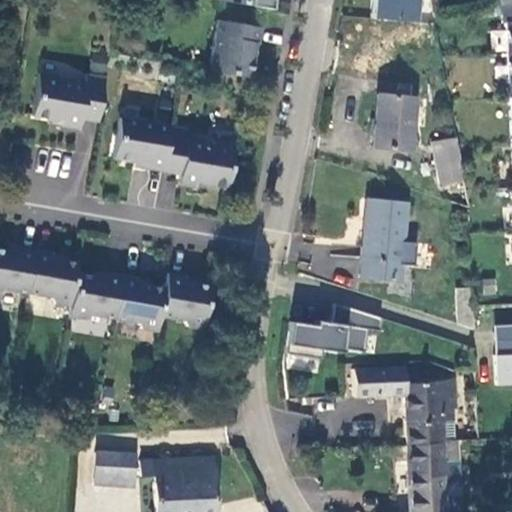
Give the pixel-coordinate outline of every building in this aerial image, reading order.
[(214,0),(259,8),(269,10),(270,0),(214,0)] [(371,0),(370,18),(414,22),(416,0),(371,0)] [(511,0),(498,0),(501,4),(502,24),(503,24),(507,96),(509,96),(511,156),(511,0)] [(215,20),(207,72),(244,78),(248,79),(253,45),(256,45),(258,28),(215,20)] [(104,77),(108,56),(90,53),(86,74),(104,77)] [(80,119),(96,122),(104,77),(86,74),(86,76),(84,86),(61,82),(58,78),(37,74),(30,116),(60,121),(60,125),(78,129),(80,119)] [(409,151),(415,97),(378,93),(372,147),(409,151)] [(144,169),(160,171),(168,126),(120,117),(113,158),(144,165),(144,169)] [(196,183),(225,188),(233,146),(215,142),(210,146),(187,141),(188,130),(168,126),(160,171),(179,175),(178,184),(195,187),(196,183)] [(440,182),(463,177),(456,138),(433,142),(440,182)] [(397,280),(406,204),(367,198),(358,275),(397,280)] [(16,253),(0,249),(0,290),(2,289),(26,292),(33,250),(17,247),(16,253)] [(50,252),(33,250),(26,292),(49,296),(52,303),(71,305),(76,272),(77,263),(49,258),(50,252)] [(91,313),(113,318),(121,274),(104,271),(103,277),(76,272),(71,305),(69,316),(85,318),(91,313)] [(186,326),(203,328),(210,285),(182,280),(183,275),(167,272),(164,288),(159,314),(182,319),(186,326)] [(141,328),(156,330),(159,314),(164,288),(137,282),(137,277),(121,274),(113,318),(137,323),(141,328)] [(472,330),(472,307),(471,288),(456,289),(457,325),(472,330)] [(333,304),(330,322),(314,320),(314,325),(289,322),(284,353),(319,359),(321,349),(341,353),(341,348),(362,352),(365,329),(378,331),(380,318),(341,305),(333,304)] [(406,443),(441,441),(439,409),(456,408),(454,379),(403,382),(403,367),(352,369),(352,384),(353,395),(404,394),(406,443)] [(439,409),(441,441),(458,441),(456,408),(439,409)] [(445,511),(442,461),(441,441),(406,443),(410,511),(407,511),(445,511)] [(135,453),(96,452),(93,483),(133,485),(135,453)] [(215,511),(213,457),(140,460),(140,477),(154,476),(155,511),(215,511)] [(461,511),(458,460),(442,461),(445,511),(461,511)]
